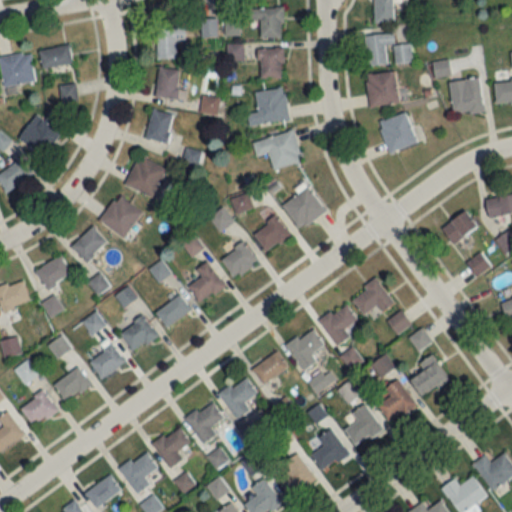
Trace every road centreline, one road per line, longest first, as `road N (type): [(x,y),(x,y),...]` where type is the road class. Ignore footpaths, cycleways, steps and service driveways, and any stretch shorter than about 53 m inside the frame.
road 1 (residential): [(0,496),(377,220),(462,165),(511,148)]
road 2 (residential): [(511,399),(377,220),(331,135),(320,0)]
road 3 (residential): [(0,239),(65,198),(99,144),(110,94),(100,1)]
road 4 (residential): [(336,511),(511,384)]
